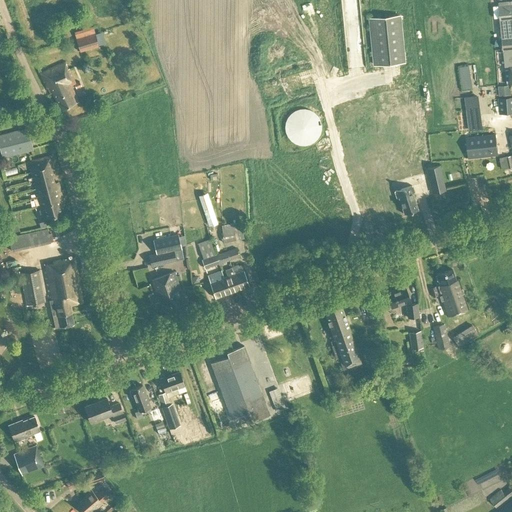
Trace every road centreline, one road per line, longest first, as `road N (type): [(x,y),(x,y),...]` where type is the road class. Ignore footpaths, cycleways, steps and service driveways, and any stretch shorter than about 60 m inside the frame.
road 1 (unclassified): [(118,356),(418,247),(511,222)]
road 2 (residential): [(118,356),(64,148),(0,0)]
road 3 (unclassified): [(0,399),(118,356)]
